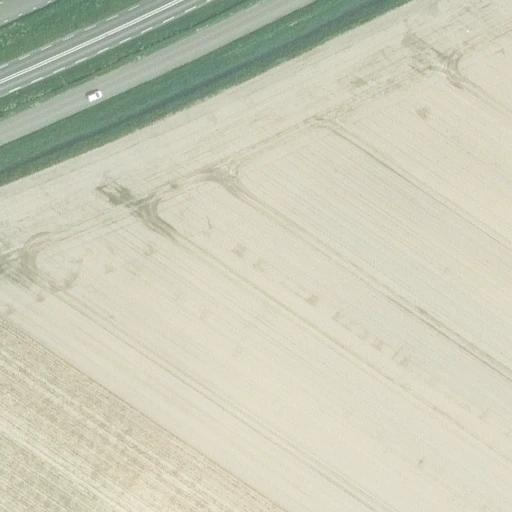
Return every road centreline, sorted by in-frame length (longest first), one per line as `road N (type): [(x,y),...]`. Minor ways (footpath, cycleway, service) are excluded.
road 1 (tertiary): [(0,132),(288,0)]
road 2 (primary): [(0,82),(178,0)]
